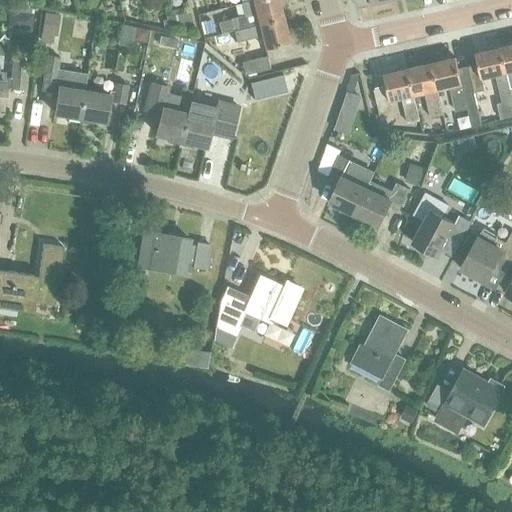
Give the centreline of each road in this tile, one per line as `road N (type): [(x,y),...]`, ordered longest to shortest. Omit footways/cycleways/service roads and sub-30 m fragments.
road 1 (residential): [(0,159),(130,181),(278,222)]
road 2 (residential): [(278,222),(511,341)]
road 3 (residential): [(278,222),(338,41)]
road 4 (residential): [(338,41),(511,4)]
